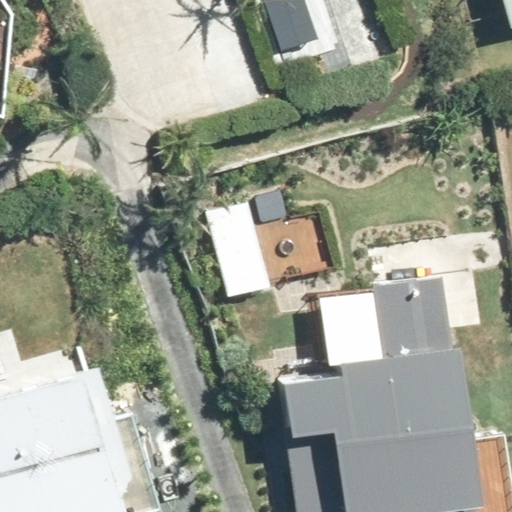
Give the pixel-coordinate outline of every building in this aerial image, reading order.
[(500,156),(449,162),(455,212),(506,206),(500,156)] [(300,214),(292,182),(201,205),(224,294),(282,280),(268,223),(300,214)] [(455,500),(447,444),(444,419),(471,415),(458,352),(341,368),(342,380),(287,387),(293,436),(351,429),(356,460),(340,462),(347,511),(426,511),(456,508),(455,500)] [(88,371),(0,394),(0,511),(126,511),(127,511),(88,371)] [(477,511),(511,507),(511,459),(509,435),(447,444),(455,500),(473,499),(475,511),(477,511)]
